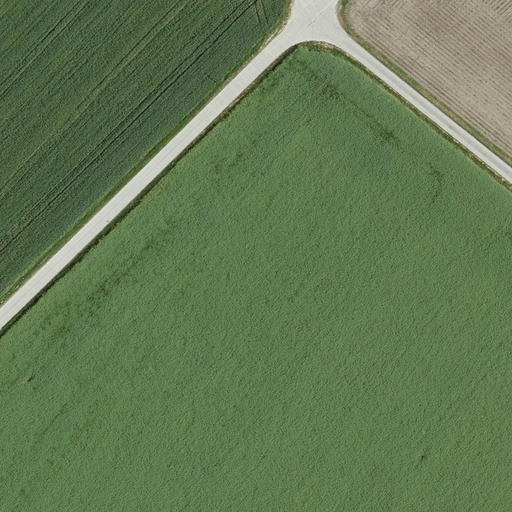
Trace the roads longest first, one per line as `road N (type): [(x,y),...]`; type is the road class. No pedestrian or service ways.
road 1 (unclassified): [(328,0),(0,322)]
road 2 (track): [(511,176),(312,14),(306,0)]
